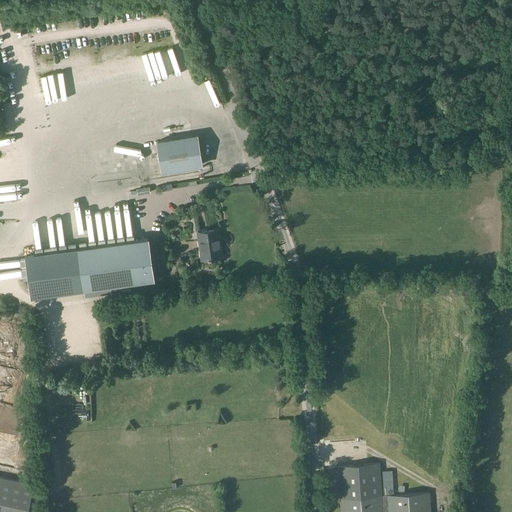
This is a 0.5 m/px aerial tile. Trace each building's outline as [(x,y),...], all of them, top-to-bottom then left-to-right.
[(0,31),(54,29),(53,1),(45,1),(45,4),(0,6),(0,31)] [(121,55),(127,69),(132,67),(127,53),(121,55)] [(151,53),(146,55),(156,78),(160,76),(151,53)] [(89,85),(95,83),(88,66),(83,68),(89,85)] [(133,70),(129,73),(135,84),(139,81),(133,70)] [(79,97),(68,72),(60,76),(58,72),(53,75),(64,100),(71,96),(73,100),(79,97)] [(50,75),(43,78),(42,76),(37,79),(48,105),(61,99),(50,75)] [(102,90),(107,88),(99,75),(95,78),(102,90)] [(0,90),(0,105),(7,120),(26,111),(27,112),(34,109),(35,112),(41,110),(39,105),(45,103),(34,78),(20,84),(19,82),(0,90)] [(189,84),(199,110),(217,103),(208,79),(201,82),(200,80),(189,84)] [(157,141),(162,171),(202,164),(200,151),(202,151),(201,148),(200,148),(198,135),(157,141)] [(218,228),(197,231),(201,259),(222,256),(218,228)] [(153,278),(148,238),(44,252),(50,292),(121,283),(122,291),(142,288),(141,280),(153,278)] [(0,403),(8,405),(15,369),(17,369),(20,352),(19,352),(24,330),(0,324),(0,403)] [(167,351),(168,362),(181,361),(180,350),(167,351)] [(335,437),(344,437),(343,426),(335,426),(335,437)] [(0,440),(0,467),(12,470),(17,444),(0,440)] [(372,449),(373,476),(384,475),(384,464),(426,463),(425,447),(372,449)] [(0,511),(26,511),(32,484),(0,477),(0,511)] [(430,511),(429,492),(340,499),(340,511),(430,511)]
